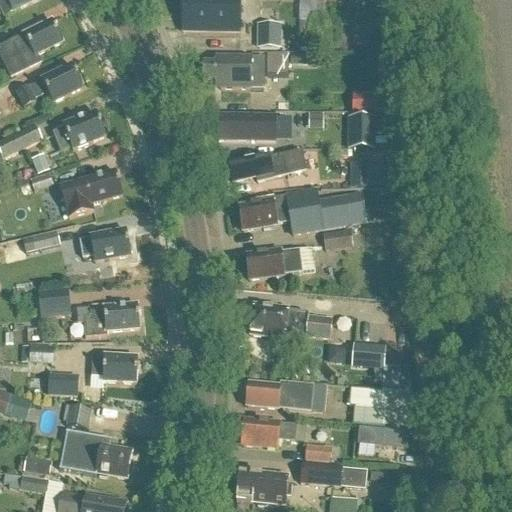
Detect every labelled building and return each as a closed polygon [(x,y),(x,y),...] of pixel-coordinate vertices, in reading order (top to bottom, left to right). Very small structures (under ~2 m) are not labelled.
[(39,0),(0,0),(0,10),(5,21),(41,3),(39,0)] [(183,0),(183,35),(239,36),(239,0),(183,0)] [(42,69),(38,60),(63,47),(52,25),(9,46),(0,50),(0,60),(11,83),(42,69)] [(256,26),(256,50),(281,50),(281,26),(256,26)] [(289,60),(267,60),(267,81),(289,81),(289,60)] [(203,86),(215,86),(215,90),(220,90),(220,94),(251,94),(251,62),(216,62),(215,69),(203,69),(203,86)] [(72,69),(41,85),(41,86),(29,92),(28,91),(16,97),(24,113),(36,107),(34,103),(47,97),(52,109),(83,93),(72,69)] [(63,130),(64,133),(53,138),(60,157),(72,153),(73,156),(106,143),(96,117),(63,130)] [(347,120),(347,151),(376,151),(376,120),(347,120)] [(277,121),(262,121),(219,121),(219,145),(276,146),(277,121)] [(0,148),(0,158),(4,166),(43,147),(36,131),(0,148)] [(33,163),(38,179),(51,174),(45,158),(33,163)] [(268,161),(229,170),(233,187),(249,183),(249,184),(257,183),(258,187),(274,184),(273,182),(287,179),(283,160),(269,163),(268,161)] [(358,167),(358,191),(387,191),(387,167),(358,167)] [(92,210),(122,201),(115,176),(83,185),(59,191),(68,224),(94,217),(92,210)] [(35,197),(53,191),(49,179),(31,185),(35,197)] [(256,208),(239,211),(243,236),(278,230),(278,229),(291,227),(293,240),(323,235),(321,227),(348,223),(345,203),(318,208),(316,196),(287,201),(286,200),(256,205),(256,208)] [(90,241),(90,243),(79,245),(83,263),(94,261),(95,268),(131,261),(126,235),(90,241)] [(57,236),(23,245),(26,259),(60,250),(57,236)] [(325,255),(353,252),(351,236),(323,239),(325,255)] [(285,281),(284,280),(302,277),(315,275),(312,253),(299,255),(299,254),(281,257),(281,256),(246,260),(250,285),(285,281)] [(41,324),(71,321),(68,296),(38,299),(41,324)] [(107,341),(107,337),(140,334),(138,310),(105,312),(105,310),(90,311),(90,321),(84,322),(86,343),(107,341)] [(309,318),(288,316),(289,314),(254,310),(250,340),(285,344),(285,343),(306,345),(306,341),(330,344),(332,324),(308,321),(309,318)] [(384,375),(386,351),(354,348),(352,372),(384,375)] [(29,369),(53,370),(54,352),(31,350),(29,369)] [(92,362),(91,381),(103,382),(103,387),(136,389),(138,363),(104,361),(104,363),(92,362)] [(79,381),(49,379),(48,401),(78,402),(79,381)] [(281,392),(281,391),(250,388),(247,412),(279,415),(279,407),(310,410),(311,394),(281,392)] [(17,402),(0,396),(0,417),(11,421),(17,402)] [(91,415),(66,410),(61,437),(86,442),(91,415)] [(243,448),(243,451),(277,454),(278,446),(295,447),(297,430),(245,426),(245,429),(242,429),(241,447),(243,448)] [(80,468),(97,471),(95,479),(127,484),(132,456),(100,451),(100,455),(83,452),(80,468)] [(330,467),(331,454),(307,451),(306,465),(330,467)] [(50,481),(52,467),(26,463),(24,476),(50,481)] [(367,476),(342,473),(343,473),(302,469),(300,488),(365,495),(367,476)] [(286,511),(289,482),(243,477),(242,488),(238,488),(236,506),(286,511)] [(49,486),(11,479),(8,493),(46,500),(49,486)] [(62,498),(59,511),(125,511),(126,508),(86,501),(86,502),(62,498)] [(358,511),(360,503),(333,499),(330,511),(358,511)]
